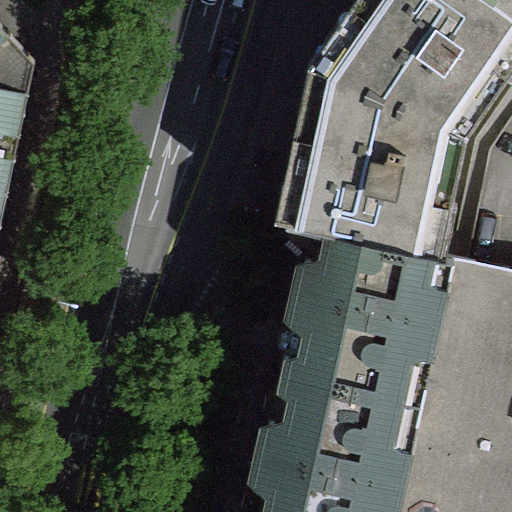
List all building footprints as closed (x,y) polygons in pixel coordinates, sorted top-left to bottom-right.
[(466,129),(511,63),(511,9),(498,0),(369,0),(323,68),(466,129)] [(511,0),(498,0),(511,9),(511,0)] [(0,187),(10,190),(37,60),(0,20),(0,187)] [(441,252),(466,129),(323,68),(288,220),(318,226),(441,252)] [(0,237),(10,190),(0,187),(0,237)] [(458,257),(441,252),(318,226),(286,367),(424,398),(458,257)] [(511,511),(511,268),(473,260),(458,257),(424,398),(399,511),(511,511)] [(399,511),(424,398),(286,367),(254,511),(399,511)]
